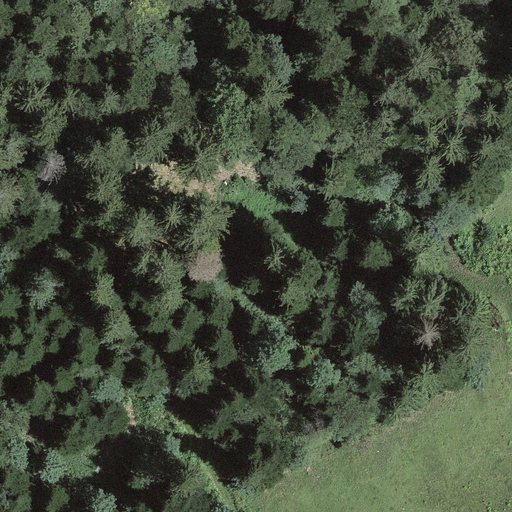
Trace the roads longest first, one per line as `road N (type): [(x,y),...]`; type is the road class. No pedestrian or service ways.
road 1 (track): [(0,2),(47,89),(85,224),(114,289),(160,359),(233,511)]
road 2 (track): [(511,143),(450,215),(441,238),(444,265),(511,309)]
